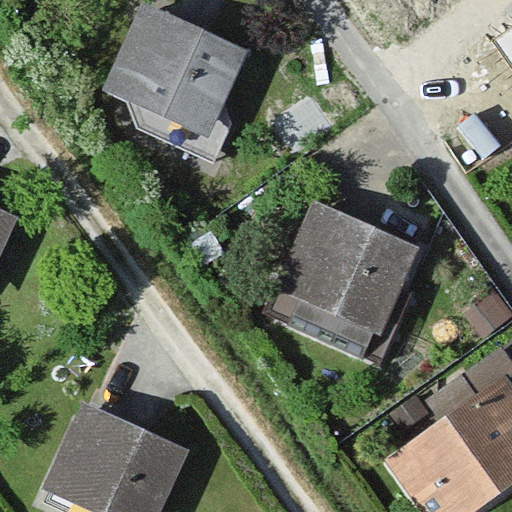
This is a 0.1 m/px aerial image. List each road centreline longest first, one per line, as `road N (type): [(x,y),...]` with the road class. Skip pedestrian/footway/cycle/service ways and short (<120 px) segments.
road 1 (residential): [(306,511),(0,89)]
road 2 (residential): [(511,267),(320,0)]
